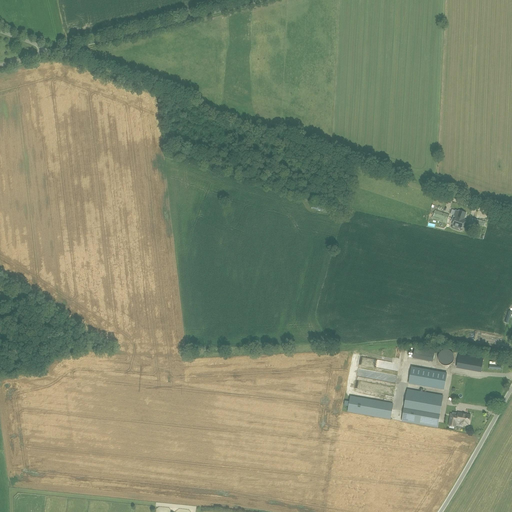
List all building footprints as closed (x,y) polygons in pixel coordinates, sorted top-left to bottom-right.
[(314,202),(312,209),(323,212),(325,205),(314,202)] [(445,220),(448,221),(450,215),(435,210),(433,219),(444,222),(445,220)] [(452,225),(463,228),(466,220),(464,220),(466,213),(459,211),(457,217),(455,217),(452,225)] [(433,362),(435,352),(415,348),(413,358),(433,362)] [(453,362),(454,359),(454,357),(454,355),(453,353),(451,351),(449,350),(447,350),(445,350),(443,350),(441,352),(439,353),(438,356),(438,358),(439,360),(440,362),(441,364),(443,365),(445,366),(448,365),(450,365),(452,363),(453,362)] [(459,354),(457,366),(481,371),(484,359),(459,354)] [(409,384),(444,390),(447,373),(412,367),(409,384)] [(450,392),(460,393),(461,376),(451,375),(450,392)] [(443,396),(408,390),(402,421),(438,427),(443,396)] [(345,401),(345,406),(349,406),(348,412),(390,419),(393,404),(350,397),(349,402),(345,401)] [(458,413),(458,414),(455,413),(455,415),(451,415),(449,426),(456,427),(456,422),(461,423),(461,424),(468,425),(468,424),(469,424),(471,415),(458,413)]
